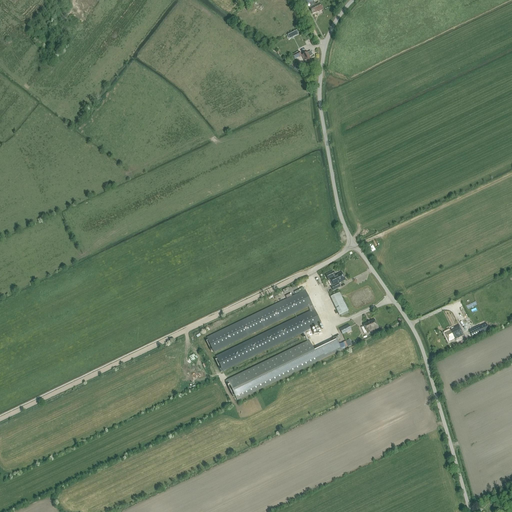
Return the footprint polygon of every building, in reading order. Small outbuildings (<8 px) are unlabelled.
[(315,5),(313,1),(309,3),(311,7),(309,8),(312,14),(319,11),(319,12),(322,10),(319,3),(315,5)] [(310,57),(313,55),(311,51),(302,56),(307,67),(313,64),(310,57)] [(345,280),(342,273),(335,276),(333,271),(326,275),(328,280),(330,279),(333,286),(331,287),(333,290),(340,287),(338,284),(345,280)] [(310,311),(216,356),(223,371),(321,324),(314,309),(312,305),(305,290),(207,337),(214,352),(308,307),(310,311)] [(348,311),(339,293),(330,297),(339,315),(348,311)] [(378,328),(374,320),(364,325),(368,333),(378,328)] [(349,331),(347,325),(340,329),(342,334),(349,331)] [(467,341),(464,335),(459,325),(450,330),(451,331),(448,332),(445,334),(449,342),(455,338),(455,340),(455,339),(458,345),(467,341)] [(480,326),(469,331),(473,338),(483,333),(484,335),(490,332),(488,328),(482,331),(480,326)] [(352,345),(358,342),(356,336),(350,339),(352,345)] [(309,340),(227,380),(237,400),(341,350),(337,340),(314,351),(309,340)]
